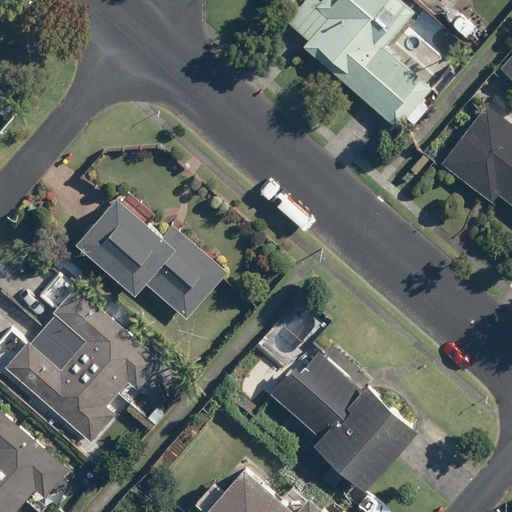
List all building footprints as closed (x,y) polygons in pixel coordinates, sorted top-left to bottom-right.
[(415,8),(405,0),(318,0),(317,2),(328,12),(302,42),(397,126),(433,85),(385,43),(415,8)] [(511,50),(498,66),(511,77),(511,50)] [(511,121),(488,101),(439,160),(487,199),(499,184),(511,194),(511,121)] [(119,189),(78,236),(137,288),(145,278),(188,316),(230,268),(174,219),(165,230),(119,189)] [(163,359),(81,284),(8,364),(91,441),(119,411),(109,401),(130,378),(139,386),(163,359)] [(295,361),(271,389),(320,430),(314,437),(369,484),(421,422),(367,377),(363,382),(320,346),(302,366),(295,361)] [(0,511),(18,511),(15,509),(37,484),(44,490),(69,461),(0,401),(0,511)] [(296,505),(243,461),(202,510),(204,511),(336,511),(309,489),(296,505)]
